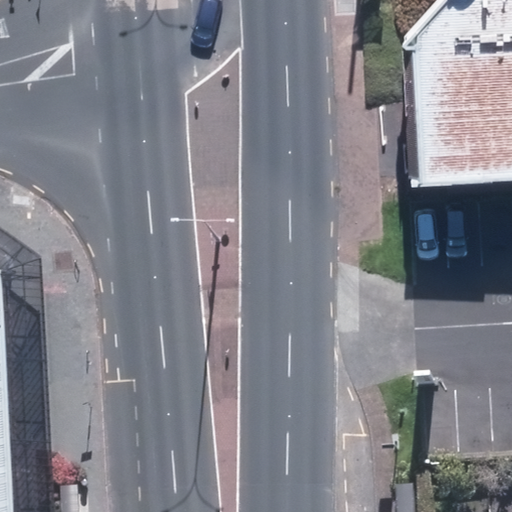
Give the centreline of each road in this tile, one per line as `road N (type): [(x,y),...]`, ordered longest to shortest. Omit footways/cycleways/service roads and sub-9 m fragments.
road 1 (primary): [(271,0),(287,342),(284,511)]
road 2 (primary): [(178,511),(141,91)]
road 3 (tertiary): [(141,91),(0,112)]
road 4 (primary): [(214,0),(200,46),(141,91)]
